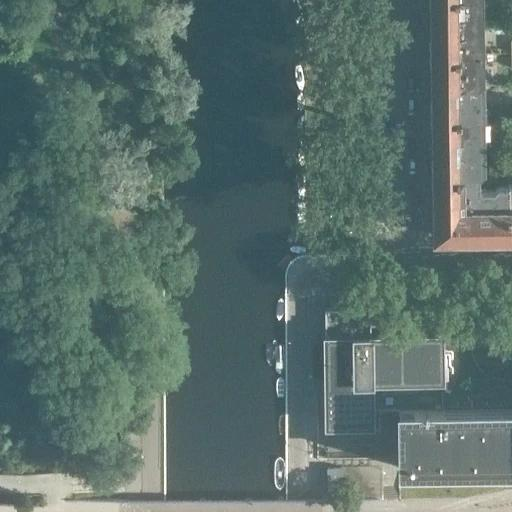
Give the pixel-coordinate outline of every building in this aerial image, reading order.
[(478,23),(477,0),(428,0),(428,5),(431,7),(431,24),(478,23)] [(478,53),(478,23),(431,24),(431,41),(429,42),(429,50),(431,52),(431,54),(478,53)] [(478,83),(478,53),(431,54),(431,56),(429,57),(429,65),(432,67),(432,84),(478,83)] [(479,113),(478,83),(432,84),(432,101),(430,102),(430,110),(432,112),(432,114),(479,113)] [(479,143),(479,113),(432,114),(432,116),(430,117),(430,125),(432,127),(433,144),(479,143)] [(480,170),(479,143),(433,144),(433,161),(430,162),(430,170),(433,172),(433,174),(475,173),(477,173),(480,170)] [(510,158),(511,156),(511,146),(510,145),(498,157),(501,160),(506,154),(510,158)] [(507,161),(510,158),(506,154),(501,160),(501,167),(507,167),(507,161)] [(479,190),(475,186),(475,173),(433,174),(433,176),(430,177),(431,185),(433,187),(433,204),(477,203),(477,192),(479,190)] [(507,186),(496,186),(494,188),(494,190),(479,190),(477,192),(477,203),(478,233),(495,233),(496,235),(504,235),(506,233),(508,233),(507,186)] [(478,233),(477,203),(433,204),(434,231),(438,231),(438,236),(448,236),(449,233),(478,233)] [(432,378),(431,334),(377,335),(377,332),(373,327),(370,327),(369,306),(324,307),(326,424),(342,424),(342,428),(354,428),(354,424),(371,423),(371,415),(370,378),(432,378)] [(511,332),(431,334),(432,378),(432,406),(397,406),(397,416),(398,467),(511,465),(511,332)] [(432,406),(432,378),(370,378),(371,415),(378,415),(378,406),(397,406),(432,406)] [(341,498),(341,468),(341,467),(326,467),(327,498),(341,498)]
